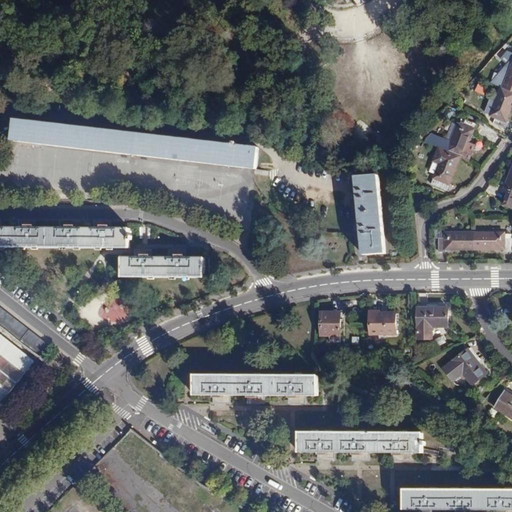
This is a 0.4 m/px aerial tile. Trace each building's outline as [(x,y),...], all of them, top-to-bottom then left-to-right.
[(495,85),(502,88),(511,92),(511,51),(509,50),(505,62),(495,85)] [(511,109),(511,92),(502,88),(497,102),(491,99),(486,113),(492,115),(491,116),(498,118),(506,122),(511,109)] [(506,122),(498,118),(495,124),(507,128),(509,123),(506,122)] [(464,126),(459,124),(459,125),(452,141),(449,140),(432,132),(427,136),(425,142),(446,150),(461,156),(463,157),(468,162),(476,145),(470,142),(474,130),(476,131),(479,125),(467,119),(464,126)] [(47,123),(13,121),(11,141),(45,144),(47,123)] [(123,133),(47,123),(45,144),(120,153),(123,133)] [(153,136),(123,133),(120,153),(151,156),(153,136)] [(229,144),(153,136),(151,156),(226,166),(229,144)] [(261,148),(229,144),(226,166),(260,170),(261,148)] [(461,156),(446,150),(434,178),(440,180),(450,184),(461,156)] [(380,177),(357,179),(359,204),(362,239),(363,257),(386,255),(380,177)] [(452,185),(450,184),(440,180),(438,186),(450,190),(452,185)] [(130,230),(0,228),(0,246),(105,247),(130,247),(130,240),(132,240),(132,235),(130,235),(130,230)] [(444,238),(444,249),(474,249),(474,232),(444,232),(444,238)] [(504,232),(474,232),(474,249),(504,249),(504,239),(504,232)] [(140,259),(123,259),(123,277),(204,278),(204,260),(178,260),(178,257),(173,257),(169,257),(169,260),(149,259),(149,256),(145,256),(140,256),(140,259)] [(120,295),(101,306),(112,324),(131,313),(120,295)] [(54,350),(0,306),(0,326),(44,362),(54,350)] [(447,307),(417,307),(417,338),(431,338),(431,323),(447,323),(447,307)] [(341,313),(322,313),(322,335),(341,335),(341,313)] [(396,317),(371,316),(371,336),(396,336),(396,317)] [(0,329),(0,365),(18,380),(35,357),(0,329)] [(468,347),(444,365),(453,377),(463,369),(472,381),(486,371),(468,347)] [(0,366),(0,402),(0,403),(18,380),(0,366)] [(209,376),(194,376),(194,396),(215,396),(215,398),(216,398),(224,398),(224,396),(249,396),(249,398),(251,398),(258,398),(258,396),(290,396),(290,398),(291,398),(299,398),(299,396),(317,396),(317,377),(209,376)] [(511,395),(504,390),(495,404),(511,415),(511,395)] [(423,435),(299,434),(299,453),(318,453),(318,455),(328,455),(328,453),(353,453),(353,456),(362,456),(362,453),(394,453),(394,456),(403,456),(403,453),(423,454),(423,446),(425,446),(425,442),(423,442),(423,435)] [(511,491),(404,491),(404,510),(423,510),(423,511),(432,511),(432,510),(457,510),(457,511),(465,511),(466,510),(499,510),(498,511),(507,511),(507,510),(511,510),(511,491)]
